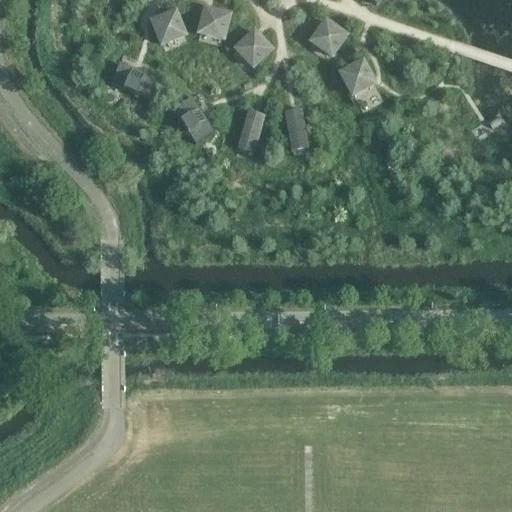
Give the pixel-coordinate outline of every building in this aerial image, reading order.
[(230,17),(210,12),(206,11),(205,11),(199,35),(222,41),(223,42),(230,17)] [(175,14),(157,22),(153,23),(152,24),(162,47),(184,37),(185,37),(175,14)] [(311,43),(312,44),(332,58),(335,54),(346,37),(326,23),(311,43)] [(272,52),(256,36),(254,34),(236,51),(253,69),(272,52)] [(352,98),(354,97),(374,86),(375,86),(372,80),(363,64),(341,76),(352,98)] [(158,81),(145,76),(120,65),(111,86),(150,102),(158,81)] [(207,122),(192,99),(173,111),(196,146),(215,134),(207,122)] [(302,111),(301,112),(286,114),(284,115),(291,153),(293,153),(307,151),(309,150),(302,111)] [(265,117),(264,117),(249,113),(248,112),(237,150),(238,151),(253,155),(254,155),(265,117)]
